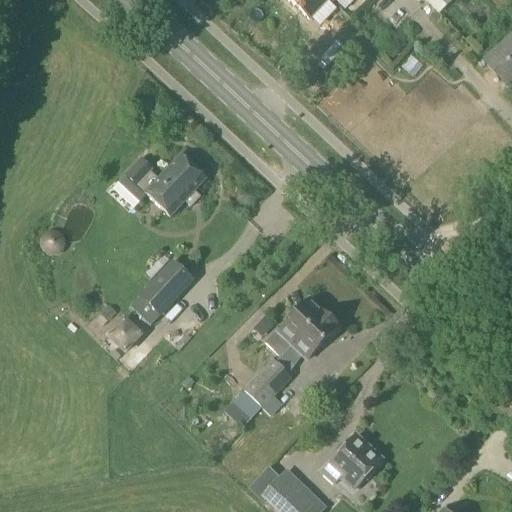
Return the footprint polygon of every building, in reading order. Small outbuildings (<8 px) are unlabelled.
[(332,0),(285,0),(307,21),(327,0),(330,3),(332,0)] [(423,0),(437,15),(451,2),(449,0),(423,0)] [(504,89),(511,81),(511,32),(480,62),(504,89)] [(420,65),(414,80),(427,84),(432,70),(420,65)] [(191,192),(202,181),(179,159),(158,182),(150,174),(152,173),(140,161),(116,185),(137,205),(147,195),(169,216),(181,203),(188,210),(198,199),(191,192)] [(149,280),(167,262),(160,256),(143,273),(149,280)] [(148,328),(192,284),(173,264),(129,309),(148,328)] [(306,362),(337,330),(337,324),(329,316),(323,316),(307,301),(276,334),(279,336),(291,348),(306,362)] [(123,358),(142,338),(122,319),(103,340),(123,358)] [(278,360),(291,348),(279,336),(266,349),(278,360)] [(261,412),(291,380),(270,361),(241,393),(261,412)] [(351,493),(378,464),(352,440),(321,474),(333,486),(338,480),(351,493)] [(277,480),(267,470),(246,491),(261,505),(263,503),(273,511),(323,511),(324,511),(285,472),(277,480)]
